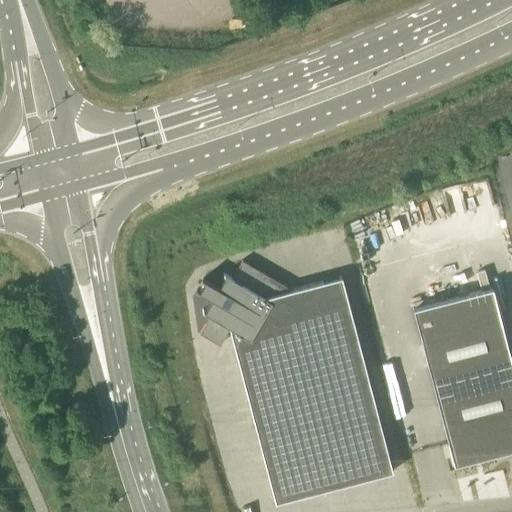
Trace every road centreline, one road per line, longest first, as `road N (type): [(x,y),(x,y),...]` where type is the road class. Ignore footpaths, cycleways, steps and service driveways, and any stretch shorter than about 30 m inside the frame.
road 1 (primary): [(86,192),(309,121),(511,37)]
road 2 (primary): [(468,0),(282,77),(76,142)]
road 3 (tertiary): [(38,203),(115,415)]
road 4 (tertiary): [(115,415),(86,192)]
road 5 (tertiary): [(7,0),(28,152)]
road 6 (tertiary): [(76,142),(24,0)]
